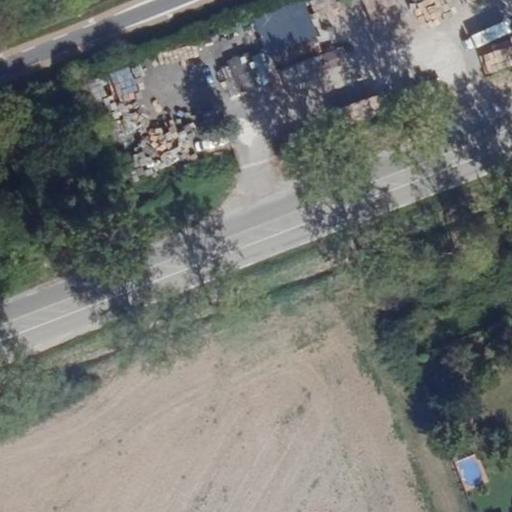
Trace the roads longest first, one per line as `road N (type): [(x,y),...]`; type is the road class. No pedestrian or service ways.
road 1 (secondary): [(511,118),(0,316)]
road 2 (secondary): [(0,346),(511,152)]
road 3 (tertiary): [(0,74),(186,0)]
